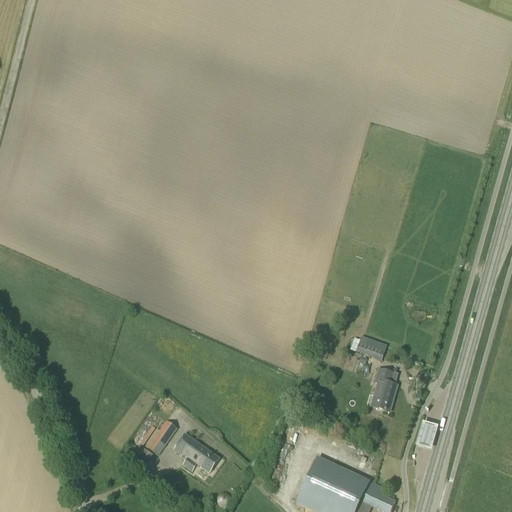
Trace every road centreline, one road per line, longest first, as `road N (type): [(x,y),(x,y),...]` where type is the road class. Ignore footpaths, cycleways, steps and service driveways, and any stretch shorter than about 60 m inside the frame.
road 1 (primary): [(424,511),(511,197)]
road 2 (unclassified): [(85,511),(45,409),(0,339)]
road 3 (unknown): [(0,117),(31,0)]
